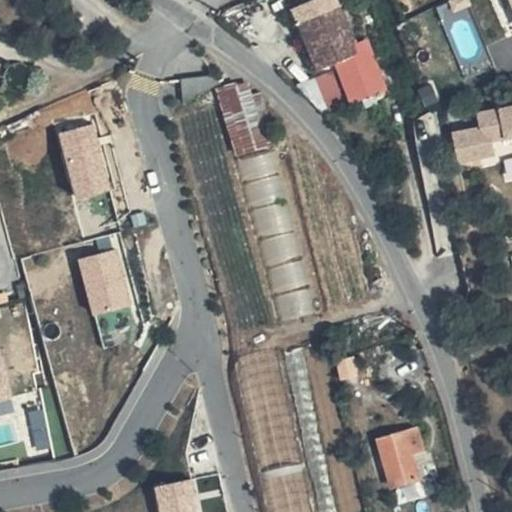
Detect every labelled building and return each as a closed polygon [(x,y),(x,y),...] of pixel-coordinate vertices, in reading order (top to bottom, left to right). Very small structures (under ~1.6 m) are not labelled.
[(351,101),(376,92),(342,0),(296,17),(320,83),(342,75),(351,101)] [(238,154),(276,143),(256,75),(218,86),(238,154)] [(458,161),(495,154),(493,141),(511,137),(511,108),(478,114),(481,129),(453,134),(458,161)] [(94,124),(55,136),(74,200),(113,188),(94,124)] [(367,284),(344,187),(322,192),(311,145),(294,148),(310,219),(316,218),(317,221),(336,217),(345,255),(323,260),(329,287),(348,283),(349,288),(367,284)] [(245,159),(256,210),(290,203),(280,151),(245,159)] [(114,253),(73,262),(87,318),(127,308),(114,253)] [(0,396),(11,393),(0,354),(0,396)] [(423,451),(416,426),(376,437),(389,484),(417,476),(411,454),(423,451)] [(159,480),(162,511),(203,511),(201,477),(159,480)] [(276,511),(316,511),(314,494),(275,498),(276,511)]
